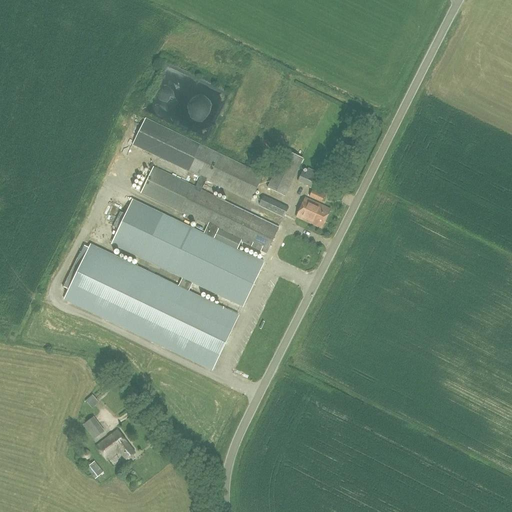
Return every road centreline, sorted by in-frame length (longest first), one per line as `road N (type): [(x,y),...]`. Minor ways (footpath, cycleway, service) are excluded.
road 1 (unclassified): [(226,511),(238,436),(460,0)]
road 2 (unknown): [(253,406),(56,302),(118,175)]
